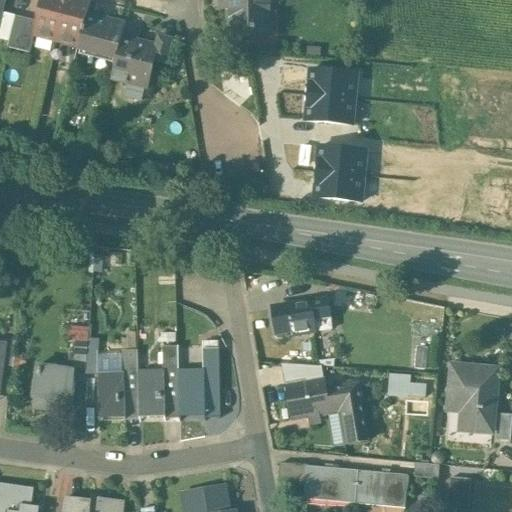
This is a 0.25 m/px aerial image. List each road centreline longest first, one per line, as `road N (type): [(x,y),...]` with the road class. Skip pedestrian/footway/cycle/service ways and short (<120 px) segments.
road 1 (secondary): [(0,194),(208,218),(511,269)]
road 2 (residential): [(261,448),(138,465),(0,449)]
road 3 (residential): [(228,157),(202,93),(185,0)]
road 4 (residential): [(261,448),(238,324),(216,294)]
